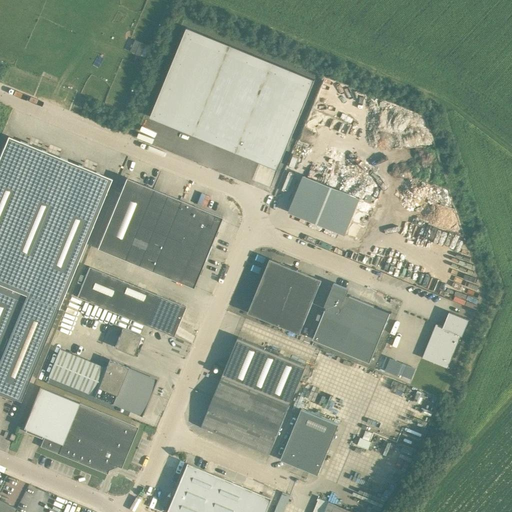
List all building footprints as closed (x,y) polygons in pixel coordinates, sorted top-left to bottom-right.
[(150,116),(260,161),(269,139),(288,147),(315,79),(187,27),(150,116)] [(136,41),(131,52),(142,57),(147,45),(136,41)] [(0,391),(21,400),(59,307),(112,178),(8,136),(0,154),(0,391)] [(359,197),(304,175),(289,212),(344,235),(359,197)] [(127,178),(97,248),(193,288),(204,260),(205,260),(211,245),(210,245),(222,217),(127,178)] [(266,276),(257,297),(255,296),(248,312),(300,334),(322,280),(270,258),(263,275),(266,276)] [(185,306),(89,266),(76,297),(173,336),(185,306)] [(325,305),(327,305),(313,339),(370,362),(391,312),(391,313),(391,312),(347,294),(350,287),(335,281),(325,305)] [(464,305),(476,307),(478,297),(466,295),(464,305)] [(450,312),(444,326),(436,323),(422,358),(448,368),(461,335),(462,336),(469,319),(450,312)] [(126,351),(134,333),(123,328),(115,346),(126,351)] [(145,337),(134,333),(126,351),(137,355),(145,337)] [(201,426),(269,454),(288,409),(306,365),(238,337),(201,426)] [(113,403),(117,395),(128,368),(128,367),(110,359),(106,367),(60,348),(60,349),(58,353),(53,351),(44,372),(50,375),(49,376),(95,395),(113,403)] [(128,368),(117,395),(113,403),(132,411),(132,410),(141,414),(156,379),(128,368)] [(80,402),(79,403),(40,387),(24,426),(23,428),(26,429),(43,436),(63,444),(60,451),(108,471),(109,471),(111,466),(114,465),(115,465),(120,467),(136,426),(80,402)] [(339,423),(301,408),(299,414),(280,459),(310,471),(318,474),(339,423)] [(371,442),(360,437),(357,445),(368,450),(371,442)] [(166,511),(263,511),(270,497),(252,489),(251,489),(187,462),(186,463),(177,485),(175,489),(166,511)] [(282,491),(273,511),(282,511),(290,494),(282,491)] [(355,511),(319,497),(313,511),(355,511)] [(0,511),(15,511),(18,507),(0,498),(0,511)]
